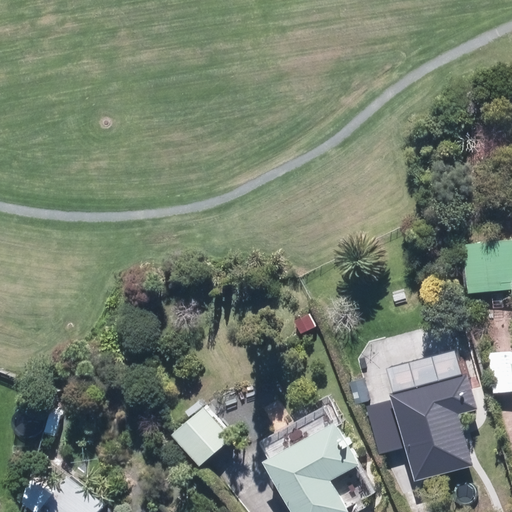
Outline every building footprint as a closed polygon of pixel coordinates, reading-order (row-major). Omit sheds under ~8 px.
[(511,240),(465,246),(470,292),(511,287),(511,294),(511,350),(489,352),(493,392),(511,389),(511,240)] [(466,371),(390,392),(392,400),(366,407),(374,439),(401,432),(413,479),(471,464),(458,413),(476,409),(466,371)] [(203,407),(173,433),(199,463),(229,437),(203,407)] [(334,419),(263,459),(292,511),(342,511),(347,510),(330,479),(358,463),(334,419)] [(39,511),(98,511),(104,505),(67,476),(39,511)] [(157,511),(164,505),(150,494),(135,511),(157,511)]
